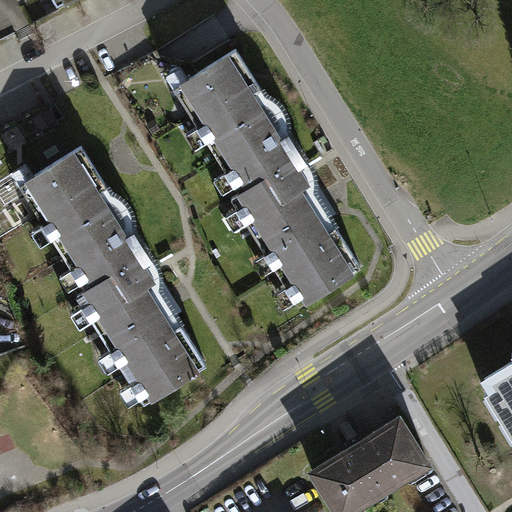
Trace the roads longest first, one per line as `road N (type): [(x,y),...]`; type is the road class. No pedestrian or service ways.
road 1 (residential): [(459,296),(263,0)]
road 2 (secondary): [(134,511),(377,350)]
road 3 (residential): [(377,350),(475,511)]
